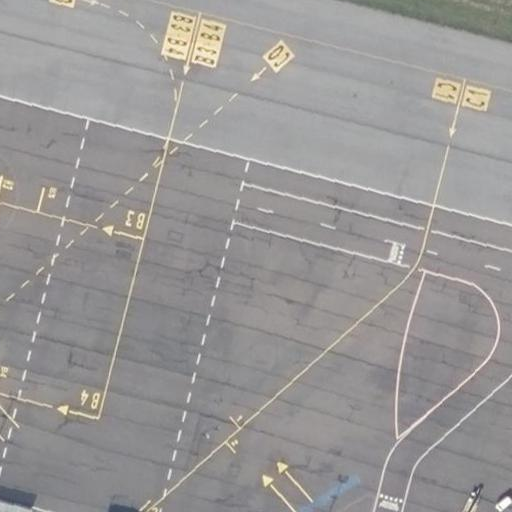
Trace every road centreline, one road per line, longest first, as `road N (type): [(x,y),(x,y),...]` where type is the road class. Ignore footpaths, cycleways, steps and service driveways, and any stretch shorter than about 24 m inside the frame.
road 1 (unclassified): [(251,209),(511,271)]
road 2 (unclassified): [(511,350),(412,446),(390,511)]
